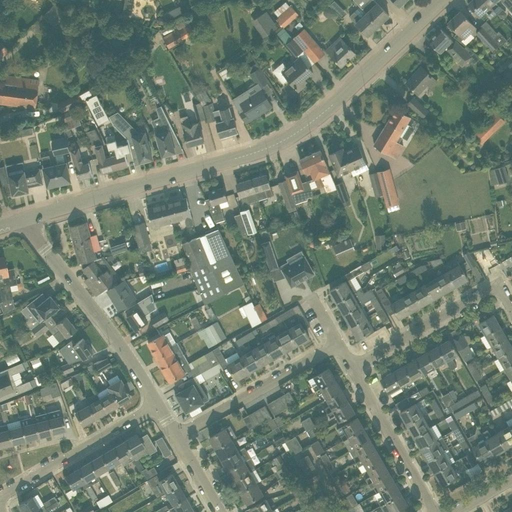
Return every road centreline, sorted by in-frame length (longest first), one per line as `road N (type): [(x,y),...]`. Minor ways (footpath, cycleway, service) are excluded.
road 1 (tertiary): [(24,219),(277,143),(343,95),(442,0)]
road 2 (unclassified): [(159,410),(24,219)]
road 3 (unclassified): [(176,437),(335,345)]
road 4 (residential): [(0,497),(159,410)]
road 5 (unclassified): [(437,511),(346,367)]
road 6 (unclassified): [(346,367),(495,289)]
